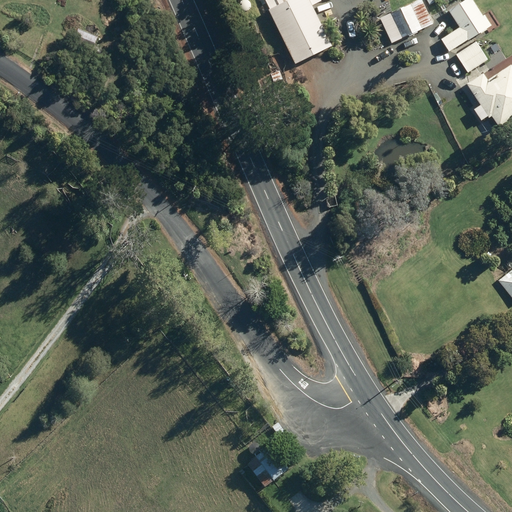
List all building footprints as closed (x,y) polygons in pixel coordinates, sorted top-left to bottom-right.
[(266,0),(297,63),(334,45),(314,4),(321,0),(320,0),(266,0)] [(426,0),(416,0),(381,17),(393,43),(438,22),(426,0)] [(460,27),(442,39),(450,51),(493,24),(477,0),(464,0),(449,10),(460,27)] [(479,41),(456,55),(467,73),(490,59),(479,41)] [(492,112),(502,126),(511,118),(511,64),(490,79),(486,73),(470,83),(484,103),(477,109),(483,118),(492,112)] [(511,270),(499,281),(511,298),(511,270)] [(249,464),(267,488),(291,470),(273,446),(249,464)]
